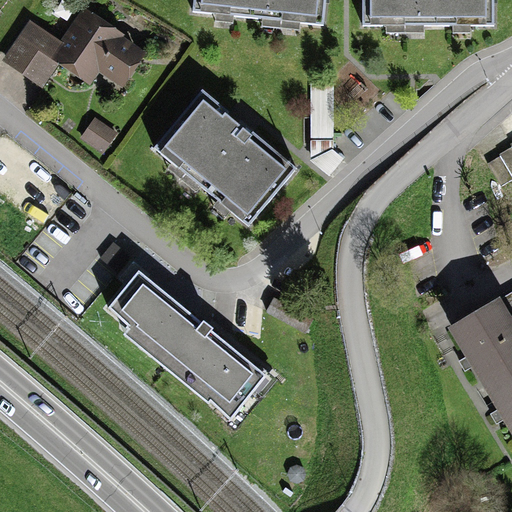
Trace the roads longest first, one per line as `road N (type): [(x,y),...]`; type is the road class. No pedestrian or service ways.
road 1 (residential): [(0,113),(196,274),(230,282),(266,266),(467,82),(511,62)]
road 2 (residential): [(511,77),(400,179),(353,234),(345,298),(370,469),(354,511)]
road 3 (trunk): [(0,383),(146,511)]
